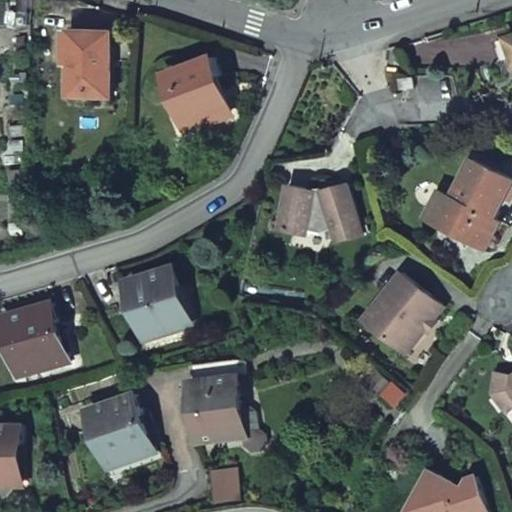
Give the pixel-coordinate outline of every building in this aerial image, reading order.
[(117,33),(71,32),(70,66),(75,66),(74,97),(115,98),(116,61),(117,33)] [(134,34),(117,33),(116,61),(133,62),(134,34)] [(511,58),(511,50),(509,39),(497,43),(502,61),(511,58)] [(216,57),(169,74),(190,133),(231,118),(217,80),(223,77),(216,57)] [(402,91),(417,89),(415,78),(401,80),(402,91)] [(329,103),(295,157),(331,152),(354,117),(329,103)] [(497,220),(511,191),(511,178),(477,160),(456,200),(463,204),(450,230),(488,251),(502,223),(497,220)] [(352,186),(326,192),(327,196),(323,200),(318,197),(319,193),(293,187),(284,230),(309,236),(311,230),(324,233),(336,230),(340,243),(365,236),(352,186)] [(450,230),(463,204),(456,200),(445,194),(431,220),(450,230)] [(179,269),(130,283),(148,340),(190,328),(177,288),(184,287),(179,269)] [(408,355),(447,307),(406,273),(367,321),(408,355)] [(55,305),(5,319),(11,337),(14,336),(25,376),(72,363),(55,305)] [(195,366),(204,443),(245,438),(247,447),(254,452),(263,451),(268,444),(267,436),(260,430),(258,413),(251,408),(245,409),(240,362),(195,366)] [(495,394),(510,413),(511,411),(511,375),(500,374),(495,394)] [(140,396),(92,412),(98,430),(105,428),(118,467),(159,452),(140,396)] [(26,427),(0,426),(0,486),(22,487),(22,446),(26,446),(26,427)] [(428,463),(405,506),(414,511),(492,511),(477,467),(463,471),(460,480),(428,463)] [(242,501),(238,471),(214,473),(218,504),(242,501)]
